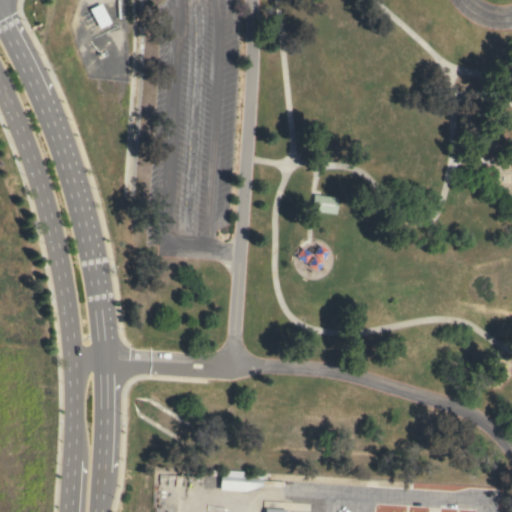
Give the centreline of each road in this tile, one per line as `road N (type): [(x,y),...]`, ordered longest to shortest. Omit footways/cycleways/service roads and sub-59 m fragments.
road 1 (tertiary): [(100,511),(104,360),(91,254),(51,122),(0,16)]
road 2 (tertiary): [(0,81),(51,217),(69,307),(69,511)]
